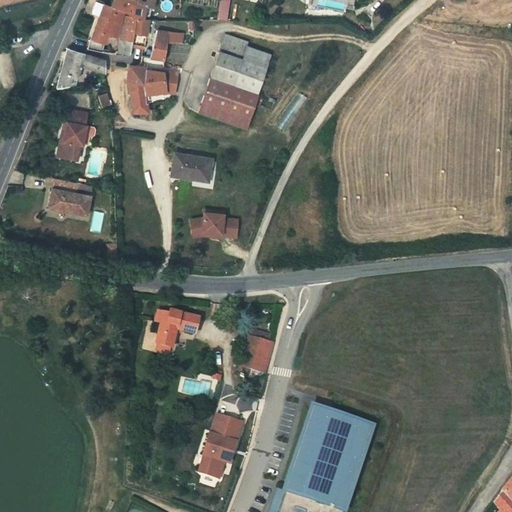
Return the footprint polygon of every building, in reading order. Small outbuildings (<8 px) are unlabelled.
[(108,31),(116,33),(123,7),(113,3),(106,0),(103,0),(93,36),(90,43),(103,46),(108,31)] [(114,0),(113,3),(123,7),(126,8),(140,14),(145,14),(149,1),(154,2),(154,0),(114,0)] [(228,0),(220,0),(219,16),(227,16),(228,0)] [(140,14),(126,8),(119,44),(132,48),(135,36),(140,14)] [(135,36),(145,38),(147,28),(150,15),(145,14),(140,14),(135,36)] [(143,50),(165,54),(168,35),(165,35),(165,26),(166,15),(150,15),(147,28),(155,31),(153,40),(145,38),(143,50)] [(176,15),(166,15),(165,26),(175,27),(176,15)] [(248,111),(265,63),(242,54),(246,43),(248,38),(224,30),(203,93),(248,111)] [(246,43),(242,54),(265,63),(269,52),(246,43)] [(80,61),(106,69),(109,55),(69,46),(66,58),(57,85),(73,83),(80,61)] [(146,105),(147,82),(148,63),(141,61),(129,59),(124,78),(133,81),(132,105),(146,105)] [(166,65),(148,63),(147,82),(167,83),(167,86),(177,88),(181,68),(166,65)] [(198,106),(244,122),(248,111),(203,93),(198,106)] [(64,121),(71,123),(66,156),(82,158),(89,111),(66,107),(64,121)] [(59,155),(66,156),(71,123),(64,121),(59,155)] [(186,174),(187,170),(205,173),(207,155),(171,149),(168,170),(186,174)] [(39,172),(38,180),(52,182),(53,174),(39,172)] [(69,177),(53,174),(52,182),(51,187),(45,186),(43,204),(80,210),(82,192),(68,189),(69,177)] [(226,209),(206,205),(205,214),(202,213),(194,214),(193,226),(203,225),(203,227),(212,229),(211,232),(221,234),(222,232),(236,234),(239,217),(224,215),(226,209)] [(116,239),(106,237),(104,249),(116,251),(116,239)] [(183,313),(171,310),(170,314),(157,311),(155,321),(161,322),(176,326),(177,329),(180,329),(183,313)] [(183,313),(180,329),(196,333),(200,317),(183,313)] [(177,329),(176,326),(161,322),(154,350),(171,354),(177,329)] [(243,336),(235,366),(248,369),(245,377),(257,380),(268,343),(243,336)] [(307,406),(281,487),(286,488),(278,511),(341,511),(370,426),(307,406)] [(213,437),(220,418),(213,416),(206,434),(213,437)] [(220,418),(213,437),(206,434),(199,456),(204,458),(199,474),(216,480),(221,463),(226,464),(230,450),(239,424),(220,418)] [(204,458),(199,456),(194,473),(199,474),(204,458)] [(511,500),(511,471),(500,486),(511,500)] [(281,487),(279,486),(270,511),(278,511),(286,488),(281,487)] [(511,511),(511,500),(500,486),(498,488),(499,490),(493,497),(505,511),(511,511)]
